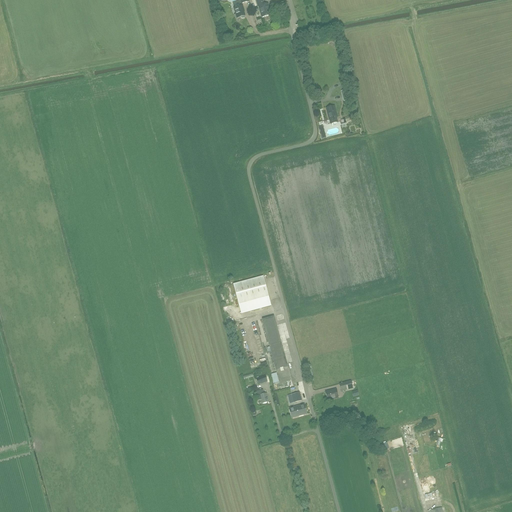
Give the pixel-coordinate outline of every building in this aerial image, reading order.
[(255,0),(258,7),(259,7),(262,18),(271,15),(268,4),(264,5),(262,0),(255,0)] [(237,18),(240,17),(241,18),(242,19),(243,19),(244,18),(245,17),(245,16),(243,10),(242,6),(234,8),(236,15),(236,14),(237,18)] [(344,101),(350,100),(347,90),(341,92),(344,101)] [(337,119),(339,119),(336,108),(327,110),(330,122),(331,121),(333,125),(338,124),(337,119)] [(234,285),(240,305),(269,297),(264,277),(234,285)] [(277,370),(288,367),(275,317),(263,320),(277,370)] [(258,385),(267,382),(265,375),(256,379),(258,385)] [(339,384),(340,387),(341,392),(353,389),(351,381),(339,384)] [(325,392),(326,396),(327,401),(338,398),(336,389),(325,392)] [(259,400),(261,400),(262,404),(269,402),(267,393),(264,394),(263,390),(256,392),(259,400)] [(299,393),(291,395),(293,403),(302,401),(299,393)] [(292,418),(307,414),(304,405),(289,409),(292,418)]
